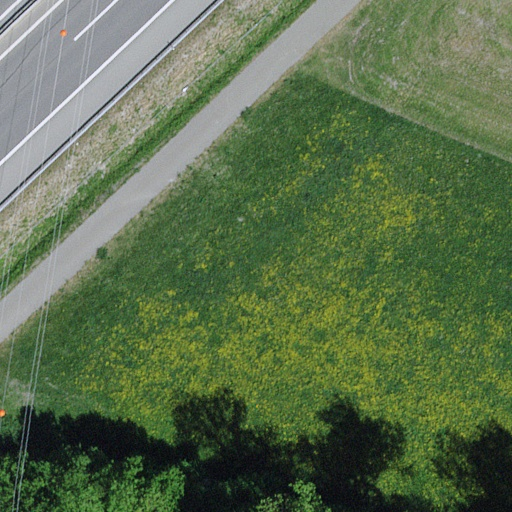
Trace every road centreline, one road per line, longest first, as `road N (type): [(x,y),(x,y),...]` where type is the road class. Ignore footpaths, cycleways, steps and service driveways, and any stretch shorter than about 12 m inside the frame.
road 1 (track): [(336,0),(0,316)]
road 2 (motorway): [(0,111),(117,0)]
